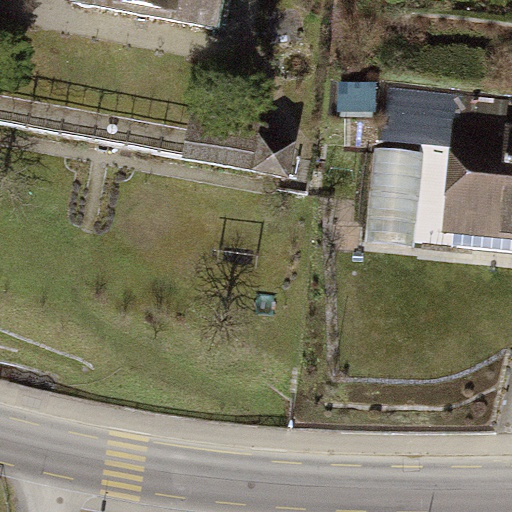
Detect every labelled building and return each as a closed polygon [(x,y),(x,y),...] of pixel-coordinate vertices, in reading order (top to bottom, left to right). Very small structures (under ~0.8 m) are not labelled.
[(69,0),(205,25),(209,0),(69,0)] [(375,132),(445,139),(450,91),(380,84),(375,132)] [(511,133),(454,128),(445,223),(447,223),(445,244),(511,250),(511,133)] [(185,154),(280,172),(284,144),(189,129),(185,154)] [(381,220),(419,222),(423,148),(385,146),(381,220)]
